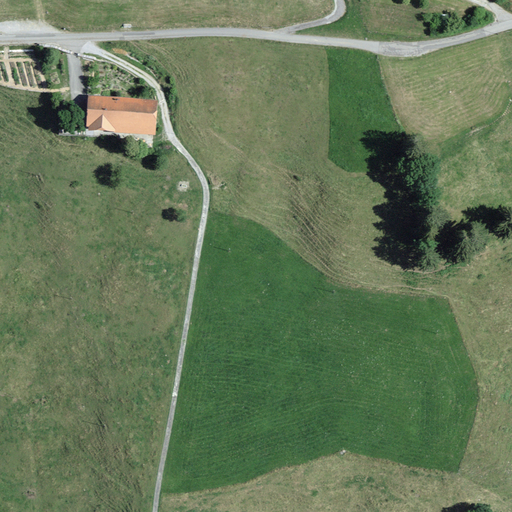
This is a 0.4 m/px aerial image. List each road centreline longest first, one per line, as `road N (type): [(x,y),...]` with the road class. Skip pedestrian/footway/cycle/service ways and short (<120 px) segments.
road 1 (track): [(88,38),(151,79),(206,199),(155,511)]
road 2 (unclassified): [(0,39),(296,37),(419,47),(511,25)]
